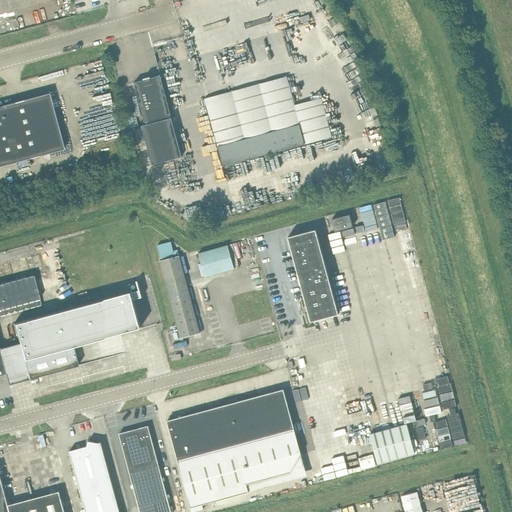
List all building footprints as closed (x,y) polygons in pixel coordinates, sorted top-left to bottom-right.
[(162,85),(160,76),(150,78),(150,77),(143,79),(143,80),(134,83),(144,122),(145,121),(146,124),(141,125),(152,164),(181,156),(162,85)] [(205,99),(218,146),(300,124),(295,106),(287,77),(205,99)] [(96,90),(86,93),(90,111),(101,108),(96,90)] [(0,166),(63,149),(48,93),(0,106),(0,166)] [(300,124),(218,146),(223,167),(332,137),(321,99),(295,106),(300,124)] [(342,210),(345,218),(355,215),(353,207),(342,210)] [(358,217),(359,229),(373,227),(372,216),(358,217)] [(377,223),(379,237),(392,235),(389,221),(377,223)] [(408,251),(420,250),(416,226),(405,227),(408,251)] [(288,237),(310,322),(338,314),(315,230),(288,237)] [(384,250),(396,247),(392,236),(381,239),(384,250)] [(239,267),(233,244),(228,246),(227,245),(198,253),(205,277),(239,267)] [(180,338),(200,333),(179,256),(159,261),(180,338)] [(33,275),(0,284),(0,316),(41,305),(39,299),(33,275)] [(130,292),(13,324),(19,343),(25,368),(28,379),(78,366),(73,346),(140,328),(130,292)] [(433,292),(415,296),(430,363),(427,363),(428,368),(432,367),(438,392),(455,388),(433,292)] [(371,318),(355,320),(357,334),(373,332),(371,318)] [(417,324),(403,329),(409,345),(422,340),(417,324)] [(347,380),(343,362),(317,368),(321,386),(347,380)] [(400,379),(380,384),(383,394),(402,389),(400,379)] [(190,508),(248,492),(246,484),(290,472),(301,454),(294,429),(283,389),(179,417),(179,420),(175,421),(167,421),(169,430),(177,460),(190,508)] [(316,398),(323,429),(362,420),(355,389),(316,398)] [(165,419),(173,417),(170,408),(161,411),(159,407),(152,410),(157,428),(166,425),(165,419)] [(357,422),(364,451),(372,448),(366,420),(357,422)] [(407,424),(369,434),(378,464),(415,454),(407,424)] [(123,432),(119,434),(120,437),(121,443),(129,473),(132,484),(138,507),(139,511),(170,511),(167,500),(161,476),(158,465),(150,436),(148,426),(123,432)] [(69,451),(72,461),(84,511),(118,511),(103,452),(100,443),(98,443),(88,441),(87,446),(69,451)] [(341,446),(333,445),(332,458),(341,458),(341,446)] [(9,511),(8,505),(0,476),(0,511),(9,511)] [(8,505),(9,511),(64,511),(59,491),(8,505)] [(405,511),(422,511),(417,492),(401,497),(405,511)]
